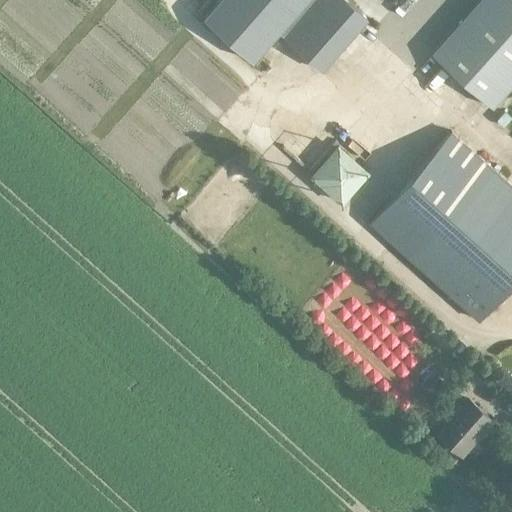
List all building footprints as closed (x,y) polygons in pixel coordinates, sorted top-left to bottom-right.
[(255,60),(278,34),(284,35),(283,36),(323,71),(334,58),(343,65),(365,40),(356,32),(357,31),(321,0),(315,0),(311,5),(307,1),(307,0),(216,0),(203,15),(255,60)] [(511,0),(478,0),(432,53),(492,106),(511,83),(511,0)] [(511,185),(452,131),(370,222),(479,320),(511,283),(511,185)] [(311,170),(341,200),(370,170),(340,141),(311,170)] [(469,398),(438,432),(462,453),(492,419),(469,398)]
